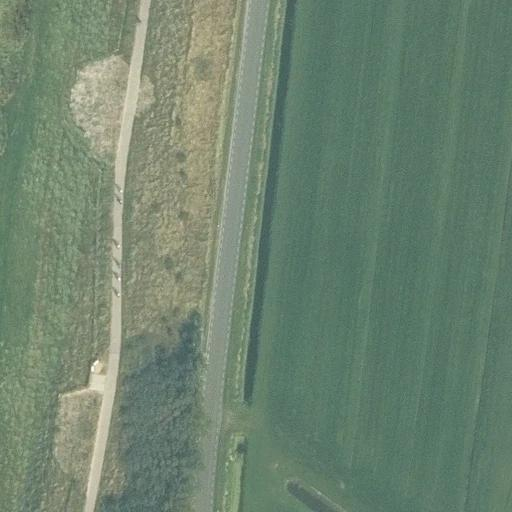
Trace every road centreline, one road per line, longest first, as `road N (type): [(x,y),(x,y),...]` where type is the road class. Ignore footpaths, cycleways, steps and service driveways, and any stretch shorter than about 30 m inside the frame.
road 1 (secondary): [(202,511),(261,0)]
road 2 (track): [(330,478),(260,424),(209,418)]
